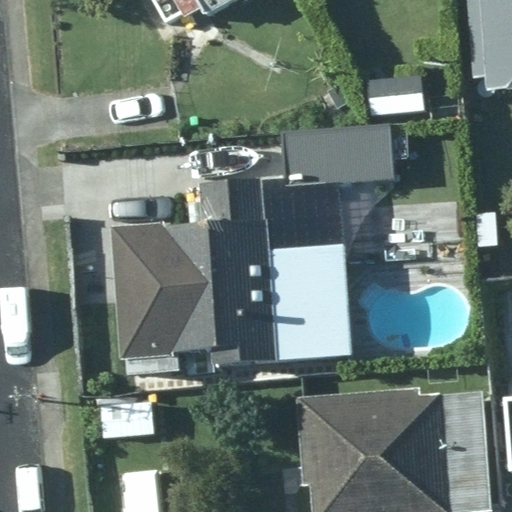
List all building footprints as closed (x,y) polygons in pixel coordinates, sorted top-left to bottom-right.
[(200,0),(212,21),(248,0),(200,0)] [(511,0),(469,0),(476,82),(493,81),(494,98),(511,95),(511,0)] [(367,83),(371,124),(427,119),(423,78),(367,83)] [(392,180),(391,128),(289,132),(290,184),(392,180)] [(208,224),(117,231),(127,363),(219,356),(220,368),(356,357),(347,249),(276,255),(270,184),(206,188),(208,224)] [(422,391),(299,402),(307,489),(319,489),(319,511),(496,511),(481,395),(423,400),(422,391)]
